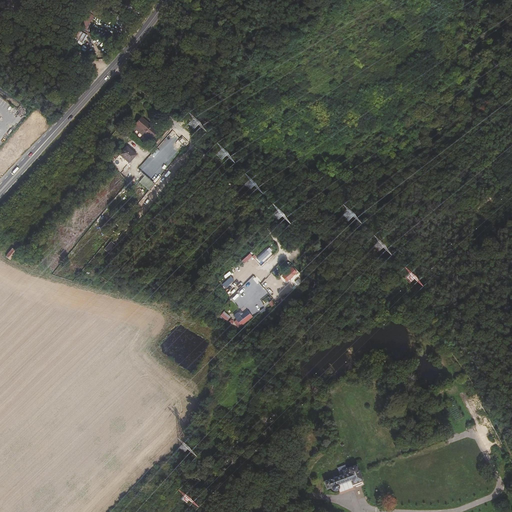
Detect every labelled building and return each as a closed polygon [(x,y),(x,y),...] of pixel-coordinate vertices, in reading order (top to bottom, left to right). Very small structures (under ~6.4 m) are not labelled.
[(80,27),(87,30),(94,15),(87,12),(80,27)] [(77,39),(83,41),(86,36),(79,33),(77,39)] [(140,120),(132,129),(145,141),(154,131),(140,120)] [(125,148),(117,156),(127,164),(134,156),(125,148)] [(146,176),(140,182),(149,190),(154,184),(146,176)] [(104,249),(111,254),(118,246),(111,241),(104,249)] [(9,248),(2,254),(7,259),(13,253),(9,248)] [(255,259),(261,264),(272,254),(266,248),(255,259)] [(297,273),(284,260),(271,275),(278,283),(283,279),(289,283),(297,273)] [(231,276),(222,283),(226,287),(234,280),(231,276)] [(253,314),(247,307),(233,317),(239,324),(245,320),(253,314)] [(224,311),(220,315),(228,321),(231,316),(224,311)] [(484,411),(474,395),(469,398),(479,417),(478,417),(482,425),(484,425),(497,449),(502,458),(505,465),(508,463),(510,466),(511,465),(511,463),(497,435),(484,411)] [(497,449),(489,454),(494,462),(502,458),(497,449)] [(355,465),(346,469),(348,474),(343,476),(325,484),(329,491),(334,489),(336,491),(337,492),(339,492),(340,491),(342,490),(342,485),(352,481),(353,484),(361,480),(355,465)]
